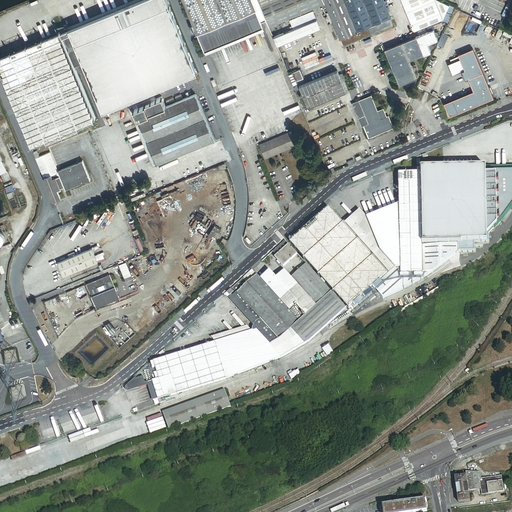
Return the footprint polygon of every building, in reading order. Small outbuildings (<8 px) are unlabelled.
[(195,73),(165,0),(139,0),(67,30),(81,64),(101,112),(195,73)] [(181,0),(196,34),(255,10),(250,0),(181,0)] [(250,0),(255,10),(260,22),(267,19),(259,0),(250,0)] [(259,0),(267,19),(270,25),(322,3),(326,13),(327,12),(331,22),(333,21),(340,38),(342,38),(344,42),(358,37),(359,38),(393,24),(391,20),(390,17),(393,16),(389,6),(386,0),(259,0)] [(440,19),(434,0),(401,0),(413,30),(440,19)] [(447,22),(453,7),(437,0),(434,0),(440,19),(447,22)] [(476,0),(469,14),(499,28),(511,0),(476,0)] [(395,4),(389,6),(393,16),(394,15),(399,13),(395,4)] [(255,10),(196,34),(203,52),(262,28),(260,22),(255,10)] [(312,11),(289,21),(290,22),(292,27),(289,28),(290,30),(287,31),(273,37),(276,44),(318,27),(312,11)] [(445,24),(439,21),(435,30),(441,33),(445,24)] [(67,30),(65,25),(55,29),(57,34),(60,33),(67,30)] [(262,28),(203,52),(204,55),(263,30),(262,28)] [(432,29),(415,37),(422,54),(422,55),(430,52),(426,44),(437,40),(432,29)] [(81,64),(67,30),(60,33),(74,67),(81,64)] [(57,34),(0,57),(0,74),(30,147),(93,121),(57,34)] [(343,45),(359,38),(358,37),(344,42),(343,45)] [(415,37),(386,49),(399,82),(413,76),(407,61),(422,54),(415,37)] [(466,47),(456,51),(464,71),(461,72),(464,80),(468,79),(482,73),(472,49),(467,51),(466,47)] [(298,69),(291,73),(291,74),(294,81),(302,78),(298,69)] [(299,86),(308,107),(346,91),(337,71),(299,86)] [(449,116),(492,98),(482,73),(468,79),(473,91),(444,103),(449,116)] [(291,74),(288,75),(293,86),(303,82),(302,78),(294,81),(291,74)] [(155,99),(132,108),(136,118),(138,118),(156,164),(214,140),(195,94),(165,106),(161,96),(155,99)] [(132,108),(155,99),(153,95),(126,106),(151,166),(156,164),(138,118),(136,118),(132,108)] [(378,113),(384,111),(383,108),(377,110),(371,95),(358,100),(368,123),(363,125),(368,138),(371,136),(375,135),(393,127),(388,115),(386,116),(380,118),(378,113)] [(351,103),(361,126),(363,125),(368,123),(358,100),(351,103)] [(288,132),(258,144),(264,158),(294,146),(288,132)] [(57,171),(50,152),(39,157),(35,158),(39,167),(52,201),(59,198),(56,189),(63,186),(64,189),(89,179),(82,161),(57,171)] [(511,171),(486,172),(486,167),(422,169),(423,244),(458,242),(458,244),(458,251),(470,251),(470,249),(476,248),(476,245),(480,244),(480,241),(490,234),(500,225),(506,218),(511,210),(511,171)] [(421,246),(420,174),(398,174),(399,205),(366,219),(359,211),(343,225),(329,209),(322,215),(323,216),(317,221),(316,220),(288,245),(297,254),(306,264),(347,308),(349,309),(350,308),(351,310),(357,305),(356,303),(373,288),(383,299),(408,287),(420,280),(431,273),(432,273),(459,253),(458,251),(458,244),(421,246)] [(12,184),(5,186),(7,192),(14,190),(12,184)] [(288,245),(284,241),(273,252),(276,256),(274,258),(283,267),(297,254),(288,245)] [(90,249),(59,262),(64,275),(95,263),(90,249)] [(125,263),(119,266),(124,278),(130,276),(125,263)] [(241,280),(232,288),(261,321),(279,341),(294,335),(303,345),(310,340),(347,308),(306,264),(291,278),(316,305),(298,321),(265,285),(260,279),(256,275),(245,285),(241,280)] [(252,270),(241,280),(245,285),(256,275),(252,270)] [(276,278),(269,271),(260,279),(265,285),(269,281),(270,283),(276,278)] [(269,281),(265,285),(298,321),(316,305),(291,278),(284,271),(276,278),(270,283),(269,281)] [(109,275),(85,284),(95,309),(119,299),(109,275)] [(261,321),(232,288),(230,290),(233,292),(230,294),(233,297),(229,300),(254,327),(261,321)] [(271,345),(279,341),(261,321),(254,327),(256,329),(271,345)] [(247,325),(212,336),(215,342),(251,330),(247,325)] [(229,377),(282,357),(271,345),(256,329),(251,330),(215,342),(153,362),(156,371),(151,373),(153,381),(158,379),(164,398),(229,377)] [(279,341),(271,345),(282,357),(303,345),(294,335),(279,341)] [(288,376),(291,380),(300,374),(298,371),(295,372),(294,371),(291,373),(292,374),(288,376)] [(158,379),(153,381),(151,381),(157,400),(164,398),(158,379)] [(232,407),(226,390),(164,412),(170,429),(232,407)] [(478,472),(468,471),(465,471),(466,476),(468,491),(478,490),(481,489),(479,479),(481,478),(480,472),(478,472)] [(466,476),(455,477),(458,503),(470,501),(468,491),(466,476)] [(501,476),(481,478),(479,479),(481,489),(481,495),(504,492),(501,476)] [(425,500),(382,506),(383,511),(424,511),(427,511),(425,500)]
